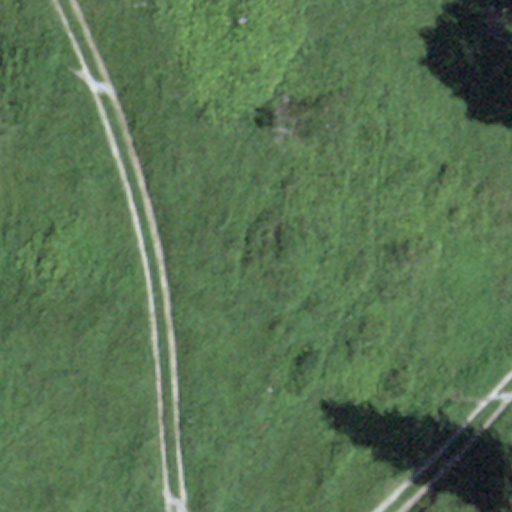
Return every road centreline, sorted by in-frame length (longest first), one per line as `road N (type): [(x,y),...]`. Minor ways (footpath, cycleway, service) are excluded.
road 1 (track): [(70,0),(154,236),(185,511)]
road 2 (track): [(385,511),(511,373)]
